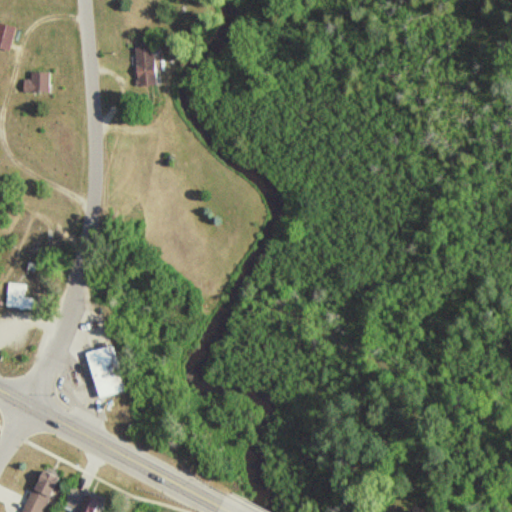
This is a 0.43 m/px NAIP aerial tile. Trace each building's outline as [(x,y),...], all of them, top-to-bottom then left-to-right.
[(0,50),(16,51),(16,23),(0,23),(0,50)] [(161,87),(161,47),(141,47),(141,87),(161,87)] [(52,72),(33,72),(33,80),(26,80),(26,92),(52,92),(52,72)] [(38,299),(28,298),(29,285),(11,283),(8,308),(37,310),(38,299)] [(119,346),(91,353),(102,399),(130,392),(119,346)] [(47,511),(64,477),(45,469),(25,511),(47,511)] [(102,511),(107,500),(74,488),(67,507),(81,511),(80,511),(102,511)]
